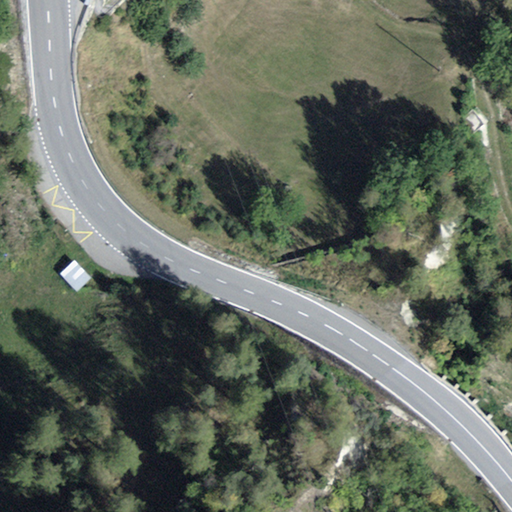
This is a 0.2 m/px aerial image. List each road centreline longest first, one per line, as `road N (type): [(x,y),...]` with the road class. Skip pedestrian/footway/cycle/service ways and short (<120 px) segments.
road 1 (secondary): [(47,0),(62,138),(106,213),(169,259),(314,319),(378,358),(463,427),(511,481)]
road 2 (track): [(473,46),(495,171),(511,219)]
